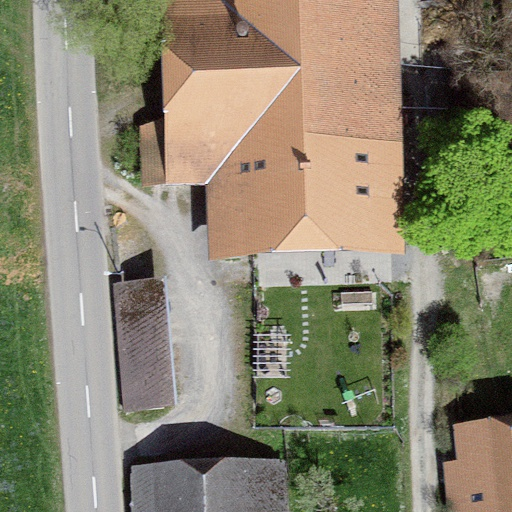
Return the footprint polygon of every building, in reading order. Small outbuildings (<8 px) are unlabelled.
[(217,177),(220,245),(370,241),(363,0),(176,0),(179,120),(144,131),(145,181),(217,177)] [(511,166),(511,93),(476,96),(476,84),(456,85),(462,186),(483,186),(483,168),(511,166)] [(163,409),(155,294),(115,295),(124,412),(163,409)] [(511,511),(511,432),(461,437),(463,469),(447,471),(451,511),(511,511)] [(227,485),(147,488),(147,511),(273,511),(272,471),(226,472),(227,485)]
